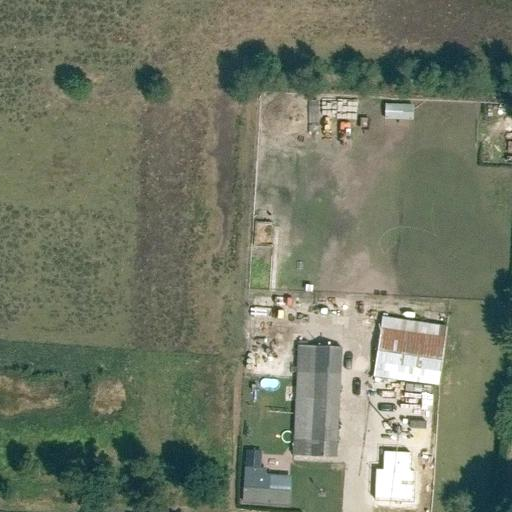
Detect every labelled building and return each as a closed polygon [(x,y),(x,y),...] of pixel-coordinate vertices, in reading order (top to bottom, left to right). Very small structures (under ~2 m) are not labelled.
[(437,385),(446,327),(381,317),(372,378),(437,385)] [(335,458),(341,348),(297,346),(292,456),(335,458)] [(378,418),(378,447),(411,447),(411,418),(378,418)] [(372,469),(371,500),(410,502),(412,470),(408,470),(409,452),(380,451),(379,469),(372,469)] [(246,468),(244,503),(282,505),(284,477),(261,476),(262,470),(246,468)]
